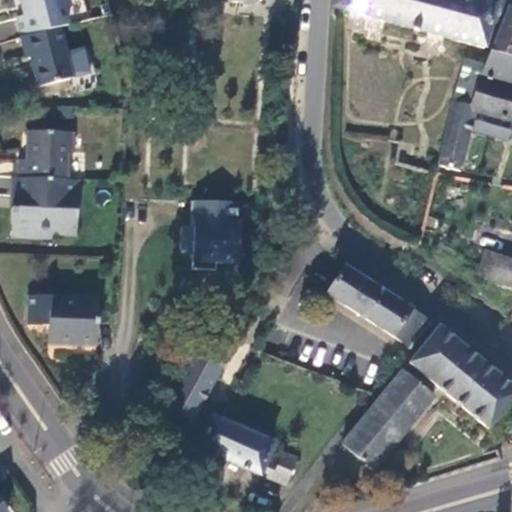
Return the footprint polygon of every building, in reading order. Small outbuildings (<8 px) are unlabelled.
[(17,22),(22,39),(60,30),(70,27),(63,0),(21,0),(25,19),(17,22)] [(482,0),(332,0),(331,7),(483,49),(496,3),(507,8),(510,0),(489,0),(489,2),(482,0)] [(511,9),(507,8),(484,66),(478,82),(511,92),(511,9)] [(60,30),(22,39),(28,62),(33,61),(42,90),(74,81),(60,30)] [(174,51),(160,49),(158,70),(173,71),(174,51)] [(463,61),(452,105),(467,109),(478,82),(484,66),(463,61)] [(511,92),(478,82),(467,109),(475,111),(488,115),(511,120),(511,118),(511,92)] [(467,109),(452,105),(437,166),(461,172),(470,133),(507,141),(509,132),(485,126),(473,122),(475,111),(467,109)] [(488,115),(475,111),(473,122),(485,126),(488,115)] [(16,161),(16,178),(65,182),(66,157),(73,157),(73,135),(25,133),(24,161),(16,161)] [(16,178),(13,178),(12,197),(17,198),(16,211),(12,211),(11,236),(76,240),(76,182),(65,182),(16,178)] [(237,205),(194,202),(193,229),(180,228),(179,252),(192,253),(191,271),(215,272),(215,265),(238,265),(239,224),(236,223),(237,205)] [(424,218),(421,229),(435,233),(439,222),(424,218)] [(511,262),(484,253),(477,275),(511,286),(511,262)] [(345,266),(327,295),(359,316),(378,288),(345,266)] [(378,288),(359,316),(408,348),(431,321),(378,288)] [(27,326),(48,328),(55,328),(55,340),(73,341),(73,347),(93,348),(96,298),(27,296),(27,326)] [(73,341),(55,340),(55,328),(48,328),(47,345),(73,347),(73,341)] [(408,363),(486,429),(511,398),(511,390),(437,328),(408,363)] [(192,421),(240,333),(238,331),(218,332),(215,339),(204,333),(204,334),(165,405),(169,407),(180,413),(192,421)] [(402,371),(341,445),(372,471),(432,396),(402,371)] [(177,420),(180,413),(169,407),(165,414),(177,420)] [(172,450),(182,429),(156,418),(147,439),(172,450)] [(211,418),(198,448),(283,486),(295,459),(280,453),(275,464),(266,461),(272,445),(211,418)]
